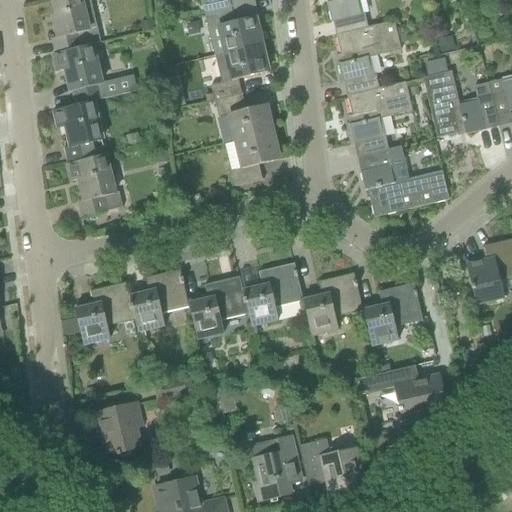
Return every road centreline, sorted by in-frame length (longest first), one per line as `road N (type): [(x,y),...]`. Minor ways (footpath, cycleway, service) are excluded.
road 1 (residential): [(36,265),(319,202)]
road 2 (residential): [(36,265),(6,0)]
road 3 (residential): [(100,511),(66,480),(51,417),(36,265)]
road 4 (residential): [(319,202),(338,225),(388,256),(415,253),(511,177)]
road 5 (residential): [(319,202),(294,0)]
